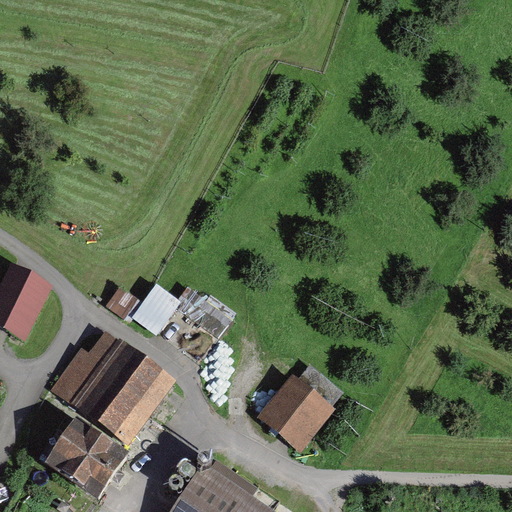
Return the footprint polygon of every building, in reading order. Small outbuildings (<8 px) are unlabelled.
[(0,277),(0,329),(22,340),(48,287),(6,266),(0,277)] [(108,308),(157,342),(189,295),(163,278),(145,304),(121,288),(108,308)] [(125,454),(177,387),(108,334),(91,357),(78,347),(43,392),(125,454)] [(299,456),(335,413),(293,379),(258,421),(299,456)] [(96,502),(125,457),(72,422),(42,467),(96,502)] [(268,511),(211,472),(182,511),(268,511)]
